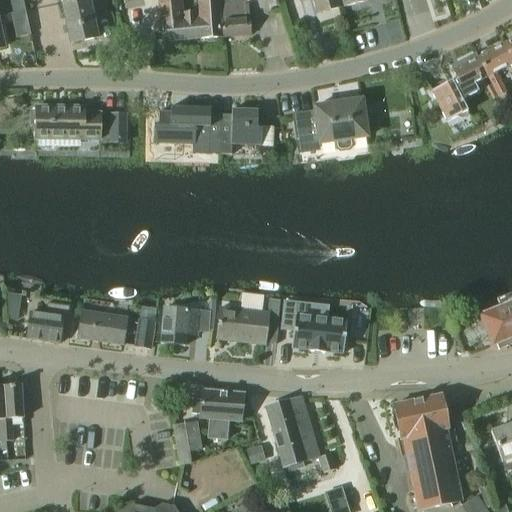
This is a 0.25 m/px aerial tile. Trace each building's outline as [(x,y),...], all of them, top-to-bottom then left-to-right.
[(87,0),(61,6),(70,46),(97,40),(87,0)] [(222,37),(218,1),(197,3),(197,11),(183,12),(181,0),(157,0),(160,42),(222,37)] [(218,0),(218,1),(222,37),(249,35),(247,3),(246,0),(218,0)] [(298,0),(300,5),(312,2),(315,16),(341,9),(339,0),(298,0)] [(339,0),(341,9),(368,2),(367,0),(339,0)] [(12,16),(10,16),(13,32),(28,29),(24,13),(12,16)] [(506,94),(496,73),(511,64),(511,57),(506,44),(478,58),(486,78),(497,100),(498,99),(502,106),(508,102),(505,95),(506,94)] [(486,78),(478,58),(477,59),(474,54),(461,61),(463,66),(451,72),(456,82),(452,83),(451,81),(430,92),(446,123),(467,113),(461,101),(478,93),(473,85),(486,78)] [(334,143),(334,145),(335,150),(339,153),(350,151),(352,147),(351,140),(367,138),(361,101),(344,103),(343,101),(334,103),(334,105),(313,108),(314,113),(294,116),(297,142),(318,139),(319,145),(334,143)] [(35,108),(35,111),(30,111),(30,126),(35,126),(35,140),(99,140),(99,114),(83,114),(83,108),(35,108)] [(153,144),(153,145),(192,146),(192,154),(208,155),(219,155),(220,117),(209,117),(209,115),(209,109),(171,108),(171,113),(159,113),(158,126),(154,126),(153,144)] [(220,117),(219,155),(229,155),(230,146),(231,146),(261,147),(261,129),(256,128),(257,111),(231,110),(231,116),(231,117),(220,117)] [(110,115),(110,145),(125,145),(125,115),(110,115)] [(505,307),(480,317),(492,346),(495,344),(498,351),(511,344),(511,299),(503,304),(505,307)] [(268,314),(267,314),(219,309),(216,341),(264,346),(264,344),(275,345),(280,302),(269,301),(268,314)] [(46,304),(45,316),(29,314),(26,340),(59,344),(63,319),(67,320),(69,307),(46,304)] [(284,304),(281,331),(293,332),(292,338),(291,350),(308,352),(308,353),(324,355),(324,354),(342,355),(345,322),(325,320),(295,317),(297,305),(284,304)] [(6,306),(5,317),(15,319),(16,307),(6,306)] [(197,333),(198,330),(199,313),(162,309),(159,344),(185,347),(186,336),(197,337),(197,333)] [(122,346),(126,319),(81,313),(77,339),(122,346)] [(198,330),(197,333),(208,334),(208,331),(210,313),(199,313),(198,330)] [(134,348),(150,350),(154,324),(138,322),(134,348)] [(13,443),(11,420),(23,419),(21,386),(3,387),(6,443),(13,443)] [(242,395),(203,390),(202,402),(193,401),(192,414),(200,414),(199,419),(209,420),(207,438),(225,440),(227,421),(239,423),(242,395)] [(426,453),(450,448),(447,431),(440,395),(393,406),(400,439),(397,439),(401,458),(405,457),(413,492),(431,488),(425,461),(427,461),(426,453)] [(294,400),(266,408),(283,468),(286,467),(287,467),(289,473),(304,468),(302,462),(317,458),(317,457),(300,400),(300,398),(294,400)] [(171,427),(178,466),(190,465),(188,454),(201,451),(197,423),(171,427)] [(496,446),(483,451),(489,467),(501,463),(511,458),(511,424),(490,432),(496,446)] [(246,452),(250,466),(265,462),(261,448),(246,452)] [(417,511),(462,503),(450,448),(426,453),(427,461),(425,461),(431,488),(413,492),(417,511)] [(328,453),(317,457),(319,463),(322,471),(333,467),(328,453)] [(487,487),(478,491),(485,509),(494,506),(487,487)] [(458,511),(486,511),(476,497),(457,510),(458,511)]
